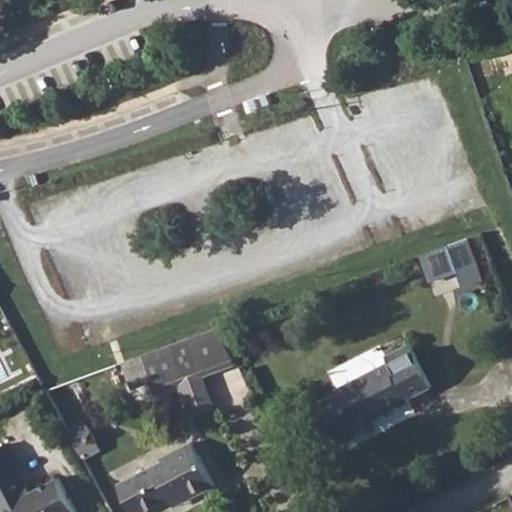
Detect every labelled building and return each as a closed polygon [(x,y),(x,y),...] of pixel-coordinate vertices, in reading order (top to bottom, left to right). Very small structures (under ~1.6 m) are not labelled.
[(427,262),(433,278),(459,270),(453,253),(427,262)] [(481,269),(460,276),(464,287),(485,279),(481,269)] [(217,331),(191,340),(199,363),(228,353),(217,331)] [(410,402),(408,398),(433,386),(411,342),(385,356),(388,362),(335,390),(356,429),(410,402)] [(173,347),(143,357),(152,380),(182,370),(173,347)] [(163,463),(153,468),(170,499),(185,491),(190,499),(214,487),(192,444),(161,460),(163,463)] [(6,445),(0,447),(0,511),(77,511),(60,478),(32,493),(6,445)] [(144,511),(170,499),(153,468),(119,486),(132,511),(144,511)]
